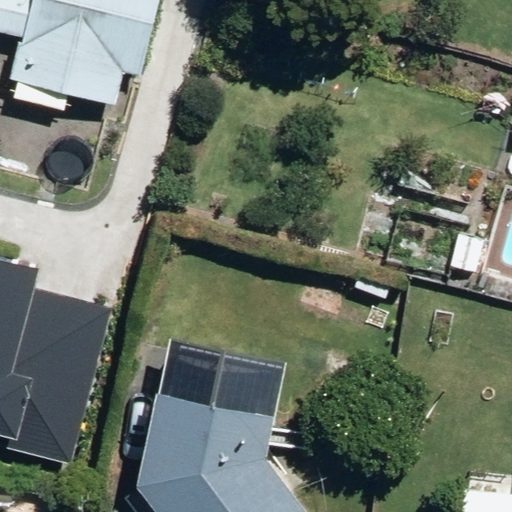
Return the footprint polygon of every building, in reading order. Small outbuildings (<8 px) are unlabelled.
[(0,0),(0,22),(31,31),(19,77),(119,102),(127,71),(146,75),(151,57),(183,65),(200,0),(0,0)] [(451,266),(477,273),(486,237),(462,231),(451,266)] [(39,268),(0,257),(0,434),(10,437),(7,447),(70,464),(111,312),(33,291),(39,268)] [(138,388),(169,398),(191,324),(161,315),(138,388)] [(146,479),(168,511),(313,511),(273,456),(284,420),(172,390),(146,479)]
